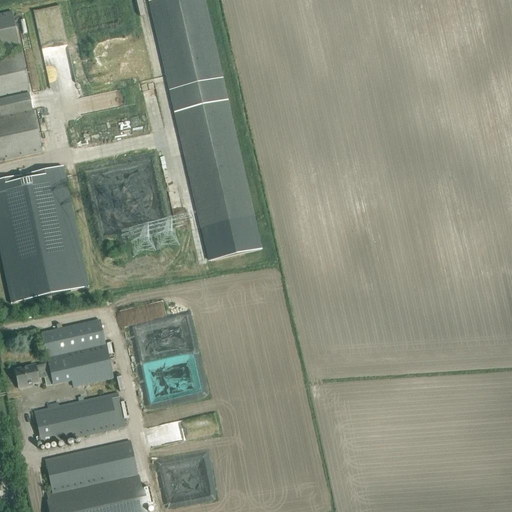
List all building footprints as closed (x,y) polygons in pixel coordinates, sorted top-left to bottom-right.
[(204,0),(147,0),(200,229),(208,262),(262,249),(254,216),(204,0)] [(0,49),(19,45),(12,12),(0,14),(0,161),(42,153),(20,51),(0,55),(0,49)] [(117,131),(118,139),(144,133),(140,113),(106,121),(108,133),(117,131)] [(62,167),(0,180),(0,251),(12,305),(89,288),(62,167)] [(100,320),(51,331),(41,334),(48,363),(47,364),(50,374),(51,374),(53,385),(72,381),(73,387),(83,385),(113,378),(106,345),(100,320)] [(50,374),(47,364),(35,366),(15,370),(19,387),(39,383),(38,377),(50,374)] [(44,406),(36,408),(37,412),(32,413),(32,415),(35,415),(42,446),(125,427),(118,393),(45,410),(44,406)] [(130,441),(55,458),(45,460),(48,472),(43,473),(45,483),(50,482),(52,493),(53,494),(138,475),(130,441)] [(146,511),(138,475),(53,494),(52,493),(47,494),(51,511),(146,511)]
